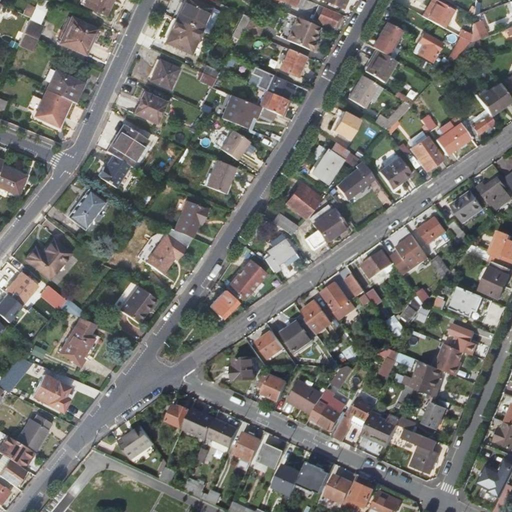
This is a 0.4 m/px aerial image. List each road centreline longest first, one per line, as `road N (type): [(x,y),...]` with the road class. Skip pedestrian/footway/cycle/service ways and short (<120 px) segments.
road 1 (tertiary): [(375,0),(292,152),(99,412)]
road 2 (tertiary): [(171,374),(511,135)]
road 3 (unclassified): [(171,374),(443,501)]
road 4 (residential): [(67,168),(149,0)]
road 5 (unclassified): [(511,332),(443,501)]
road 6 (tertiary): [(19,511),(99,412)]
